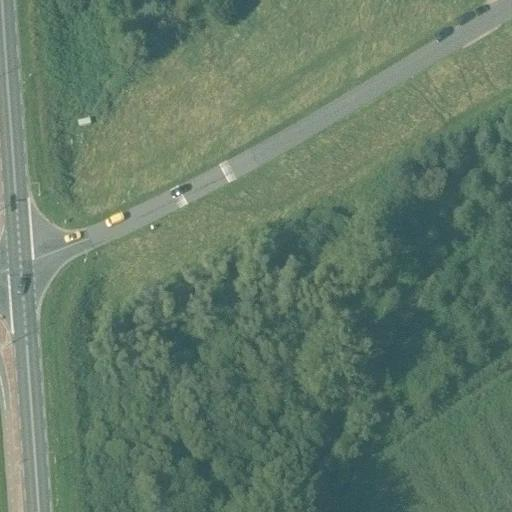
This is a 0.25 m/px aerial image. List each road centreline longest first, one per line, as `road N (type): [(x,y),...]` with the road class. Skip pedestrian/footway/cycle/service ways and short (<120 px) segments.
road 1 (tertiary): [(17,266),(183,196),(511,8)]
road 2 (primary): [(17,266),(1,0)]
road 3 (primary): [(37,511),(17,266)]
